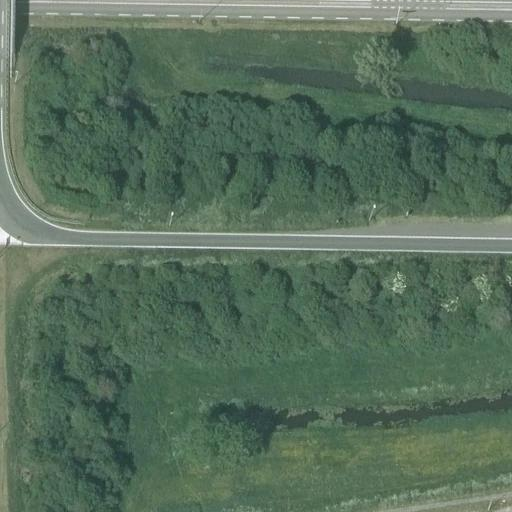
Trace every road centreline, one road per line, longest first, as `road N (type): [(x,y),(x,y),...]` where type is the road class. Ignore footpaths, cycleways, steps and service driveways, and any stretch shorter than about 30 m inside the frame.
road 1 (motorway): [(511,251),(85,244),(30,228),(5,205),(0,187)]
road 2 (secondary): [(0,13),(511,18)]
